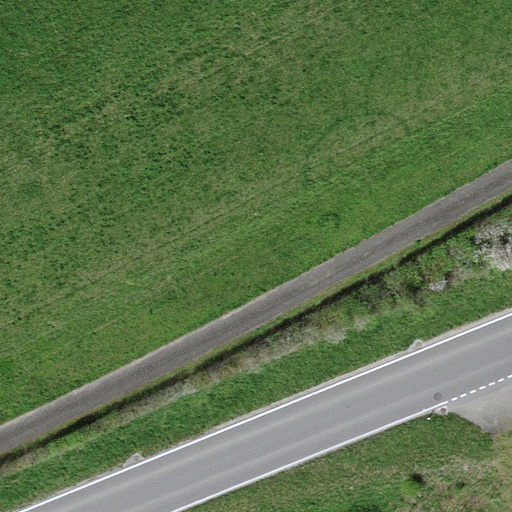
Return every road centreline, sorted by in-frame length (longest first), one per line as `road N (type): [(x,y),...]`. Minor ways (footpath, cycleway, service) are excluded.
road 1 (track): [(511,179),(0,442)]
road 2 (secondary): [(125,511),(511,356)]
